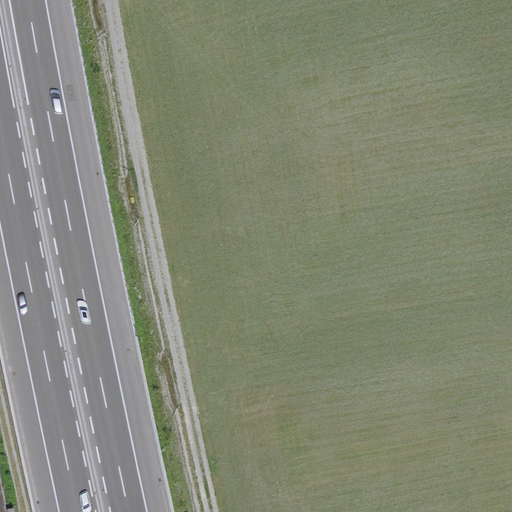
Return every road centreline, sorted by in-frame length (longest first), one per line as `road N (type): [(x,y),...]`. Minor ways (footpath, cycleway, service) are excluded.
road 1 (motorway): [(128,511),(27,0)]
road 2 (track): [(110,0),(209,511)]
road 3 (motorway): [(0,128),(77,511)]
